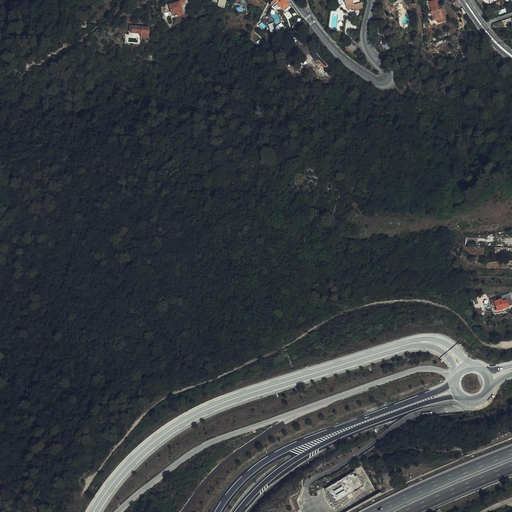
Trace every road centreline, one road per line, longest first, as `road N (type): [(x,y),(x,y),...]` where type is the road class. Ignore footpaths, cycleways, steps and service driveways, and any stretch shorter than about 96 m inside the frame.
road 1 (track): [(87,485),(153,404),(355,307),(424,300),(493,346)]
road 2 (motorway): [(93,511),(130,461),(189,417),(414,342)]
road 3 (unclassified): [(118,511),(200,447),(418,369),(454,377)]
road 4 (motorway): [(453,381),(279,452),(239,481),(217,511)]
road 5 (motorway): [(237,511),(310,449),(459,396)]
road 6 (secondary): [(372,0),(365,39),(388,73),(381,82),(344,58),(294,0)]
road 7 (track): [(183,511),(221,465),(306,408)]
road 8 (motorway): [(511,451),(374,511)]
